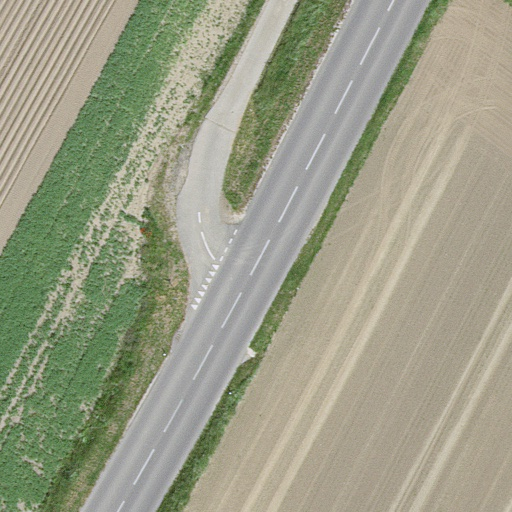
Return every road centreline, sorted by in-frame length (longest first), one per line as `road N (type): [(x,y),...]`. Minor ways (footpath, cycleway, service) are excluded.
road 1 (secondary): [(399,0),(234,306),(107,511)]
road 2 (track): [(234,306),(208,239),(207,171),(235,84),(279,0)]
